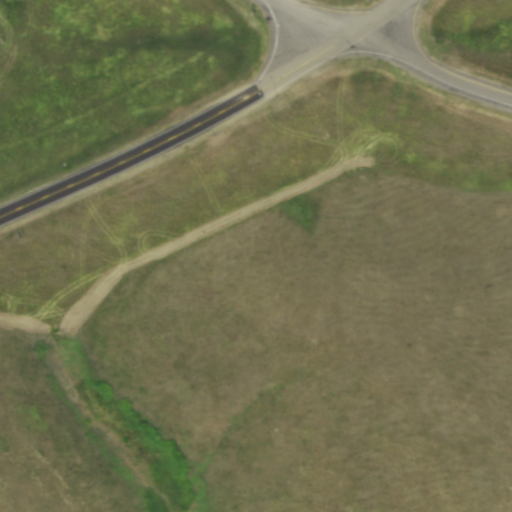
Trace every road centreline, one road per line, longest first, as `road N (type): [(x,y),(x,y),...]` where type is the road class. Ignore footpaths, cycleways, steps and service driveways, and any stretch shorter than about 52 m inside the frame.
road 1 (secondary): [(0,220),(160,148),(347,33)]
road 2 (motorway): [(347,33),(511,104)]
